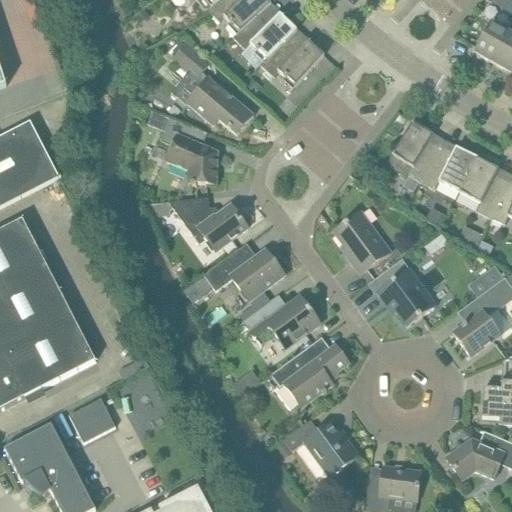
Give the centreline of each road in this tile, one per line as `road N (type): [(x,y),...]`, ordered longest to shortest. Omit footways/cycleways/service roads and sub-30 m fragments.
road 1 (residential): [(292,239),(256,191),(264,159),(376,41)]
road 2 (residential): [(385,363),(371,383),(372,407),(387,426),(422,430),(446,401),(442,375),(422,358),(397,357)]
road 3 (residential): [(292,239),(418,74)]
road 4 (residential): [(385,363),(292,239)]
